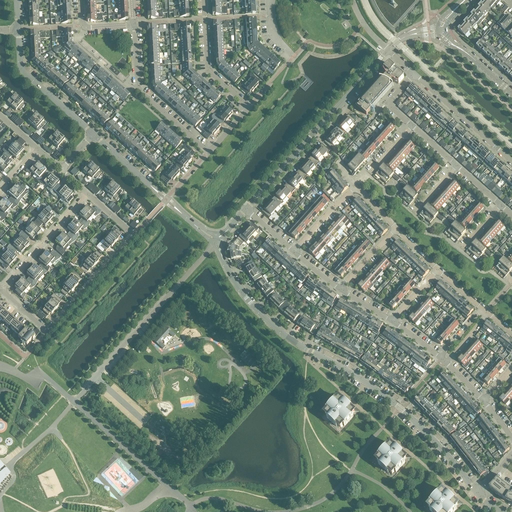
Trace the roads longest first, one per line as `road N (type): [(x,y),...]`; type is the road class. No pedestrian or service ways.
road 1 (residential): [(476,492),(421,426),(372,384),(272,325),(214,242)]
road 2 (residential): [(204,0),(207,68),(249,106),(208,152),(138,89),(133,23)]
road 3 (residential): [(1,289),(47,331),(132,235),(87,193)]
road 4 (unclassified): [(73,401),(214,242)]
road 5 (unclassified): [(246,208),(388,50)]
road 6 (residential): [(214,242),(94,134)]
road 7 (residential): [(293,251),(356,186),(395,228)]
road 8 (residential): [(94,134),(20,68),(18,29)]
road 9 (unclassified): [(511,161),(414,74)]
road 10 (residential): [(1,289),(87,193)]
